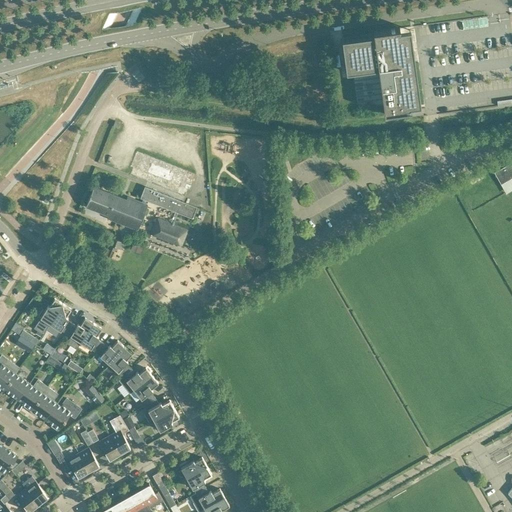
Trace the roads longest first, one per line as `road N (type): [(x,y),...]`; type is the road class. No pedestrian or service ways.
road 1 (residential): [(193,58),(211,68),(264,36),(511,1)]
road 2 (residential): [(39,269),(122,321),(155,352),(202,427)]
road 3 (residential): [(39,269),(95,120),(115,91),(140,89)]
road 4 (secondary): [(202,24),(362,0)]
road 5 (secondary): [(0,67),(150,34)]
road 6 (track): [(289,112),(140,89)]
road 7 (residential): [(72,502),(202,427)]
road 8 (secondary): [(118,0),(0,26)]
